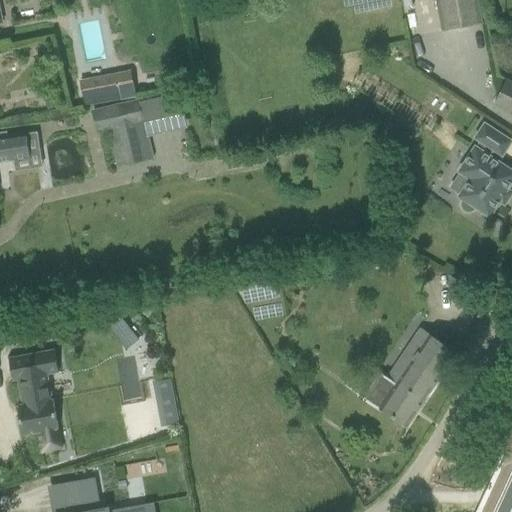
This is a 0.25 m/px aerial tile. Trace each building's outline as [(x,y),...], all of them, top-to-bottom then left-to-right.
[(482,24),(477,0),(434,0),(441,32),(482,24)] [(130,73),(81,83),(85,105),(134,95),(130,73)] [(511,83),(505,80),(494,104),(511,112),(511,83)] [(132,121),(128,104),(93,112),(97,131),(118,127),(126,164),(152,158),(144,119),(132,121)] [(470,179),(459,197),(463,200),(461,203),(461,206),(463,210),(466,211),(469,212),(473,210),(475,207),(489,216),(498,203),(507,188),(511,180),(511,172),(487,156),(492,149),(501,155),(510,142),(484,125),(475,138),(480,142),(476,149),(475,148),(465,162),(459,172),(470,179)] [(0,162),(30,158),(26,134),(7,137),(6,132),(0,133),(0,162)] [(249,151),(252,164),(264,161),(262,149),(249,151)] [(226,156),(228,168),(240,166),(238,154),(226,156)] [(26,293),(25,303),(42,304),(43,295),(26,293)] [(455,353),(438,342),(419,329),(387,378),(384,376),(368,400),(406,426),(455,353)] [(41,452),(61,448),(51,399),(50,400),(45,375),(57,372),(52,350),(8,359),(8,358),(6,358),(6,360),(7,360),(11,380),(10,380),(10,382),(12,382),(12,381),(16,380),(21,405),(16,406),(22,435),(37,432),(41,452)] [(170,379),(157,382),(165,425),(178,423),(170,379)] [(284,455),(231,478),(245,511),(250,511),(301,490),(295,476),(310,470),(294,433),(278,440),(284,455)] [(157,511),(155,501),(103,511),(97,476),(77,480),(81,503),(53,509),(54,511),(157,511)]
